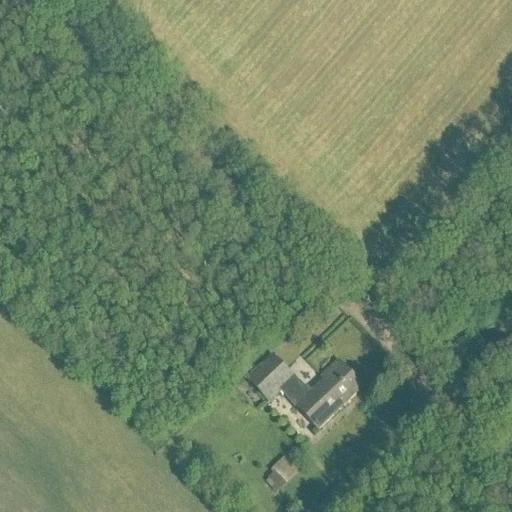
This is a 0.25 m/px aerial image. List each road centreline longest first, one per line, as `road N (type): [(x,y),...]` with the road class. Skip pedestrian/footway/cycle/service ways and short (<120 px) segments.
road 1 (track): [(511,472),(46,0)]
road 2 (track): [(511,193),(383,340)]
